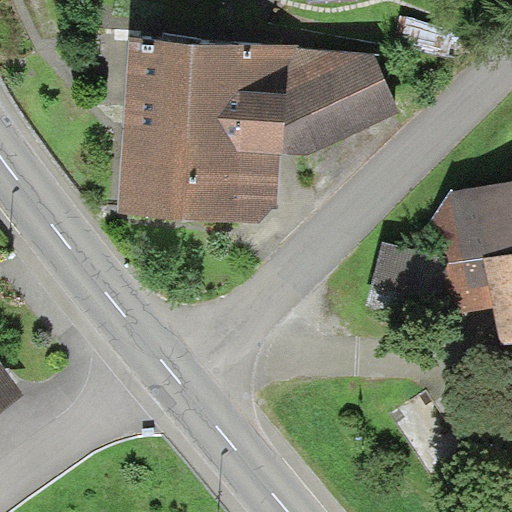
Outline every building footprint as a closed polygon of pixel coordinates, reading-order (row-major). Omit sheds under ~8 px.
[(286,51),(129,44),(118,221),(277,229),(281,158),(286,51)] [(377,58),(286,51),(281,158),(309,158),(401,117),(377,58)] [(511,180),(452,192),(429,224),(435,257),(444,302),(447,318),(494,309),(500,345),(511,343),(511,180)] [(444,302),(435,257),(383,246),(367,308),(436,324),(444,302)] [(0,417),(26,398),(0,362),(0,417)]
